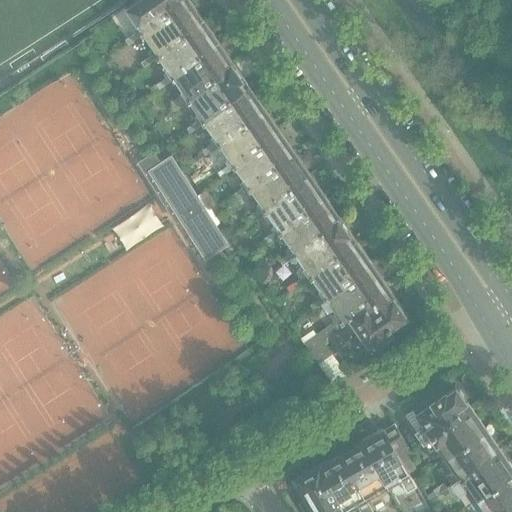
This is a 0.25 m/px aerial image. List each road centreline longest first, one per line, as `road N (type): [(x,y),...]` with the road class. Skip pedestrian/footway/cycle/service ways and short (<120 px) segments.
road 1 (residential): [(246,464),(485,321)]
road 2 (secondary): [(340,108),(485,321)]
road 3 (secondary): [(511,299),(367,89)]
road 4 (secondary): [(265,0),(340,108)]
